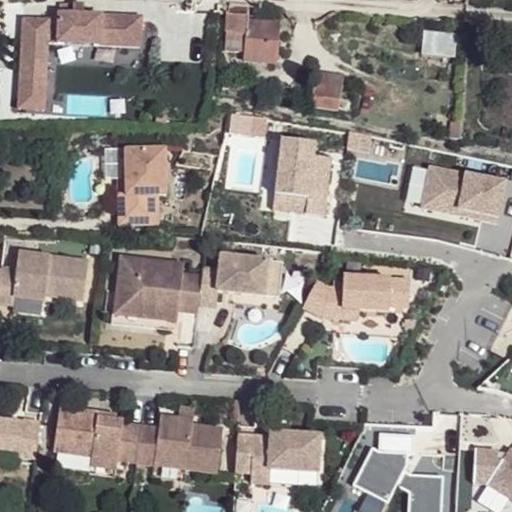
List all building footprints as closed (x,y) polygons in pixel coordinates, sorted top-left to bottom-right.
[(145,43),(145,13),(87,11),(87,1),(64,0),(64,11),(63,11),(62,30),(52,30),(53,17),(27,17),(25,98),(51,99),(52,40),(145,43)] [(197,9),(197,0),(184,0),(184,9),(197,9)] [(225,15),(226,33),(227,46),(245,47),(261,48),(262,22),(247,22),(247,16),(245,16),(245,6),(227,5),(227,15),(225,15)] [(278,24),(262,22),(261,48),(245,47),(245,61),(278,64),(278,24)] [(342,76),(317,72),(312,108),(337,112),(342,76)] [(221,95),(239,98),(241,89),(223,86),(221,95)] [(50,109),(51,99),(25,98),(25,108),(50,109)] [(461,124),(450,123),(449,139),(460,140),(461,124)] [(172,158),(131,156),(129,186),(128,200),(121,200),(119,232),(158,234),(159,205),(168,206),(172,158)] [(429,164),(420,206),(497,222),(506,180),(429,164)] [(122,185),(121,200),(128,200),(129,186),(122,185)] [(55,211),(55,221),(64,222),(65,212),(55,211)] [(18,273),(3,271),(0,297),(0,307),(14,310),(16,301),(46,305),(46,300),(85,304),(89,264),(20,255),(18,273)] [(202,280),(199,310),(216,312),(218,296),(233,298),(234,292),(241,293),(241,298),(264,301),(268,265),(220,260),(219,275),(203,273),(202,280)] [(157,315),(157,320),(178,322),(178,315),(198,318),(199,310),(202,280),(182,278),(183,269),(121,262),(118,282),(124,283),(119,311),(157,315)] [(431,272),(417,269),(416,281),(429,283),(431,272)] [(124,283),(118,282),(114,315),(157,320),(157,315),(119,311),(124,283)] [(336,293),(335,314),(361,316),(391,318),(391,313),(411,314),(412,286),(346,282),(346,286),(336,286),(336,293)] [(318,287),(305,314),(324,324),(335,324),(335,314),(336,293),(331,293),(318,287)] [(361,316),(335,314),(335,324),(360,326),(361,316)] [(91,422),(92,417),(60,413),(54,458),(57,458),(113,465),(136,469),(142,431),(123,429),(123,426),(116,425),(91,422)] [(117,420),(92,417),(91,422),(116,425),(117,420)] [(142,431),(136,469),(156,471),(156,468),(186,472),(186,475),(218,480),(224,435),(193,431),(194,426),(161,421),(160,433),(142,431)] [(36,464),(41,426),(24,424),(23,428),(0,424),(0,455),(19,458),(18,462),(36,464)] [(371,448),(354,485),(368,493),(360,511),(353,511),(352,511),(384,511),(398,489),(409,493),(406,511),(440,511),(443,478),(412,475),(406,472),(409,465),(409,435),(378,433),(377,452),(371,448)] [(270,443),(238,441),(235,479),(251,480),(251,489),(269,490),(270,475),(318,478),(320,441),(270,438),(270,443)] [(511,449),(509,448),(507,454),(475,447),(472,486),(487,485),(511,500),(511,449)] [(113,465),(57,458),(56,467),(111,474),(113,465)]
